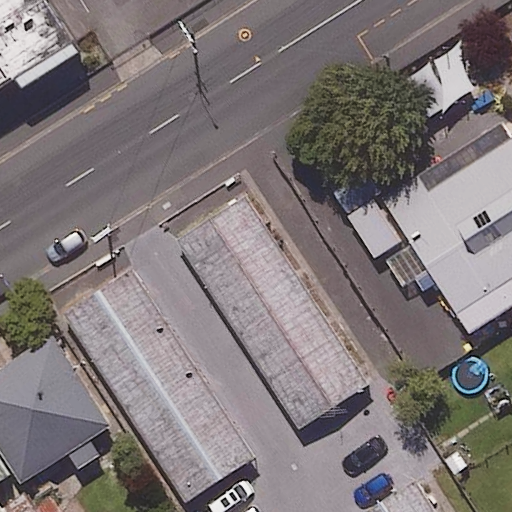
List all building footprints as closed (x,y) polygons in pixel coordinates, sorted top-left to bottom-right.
[(69,0),(0,0),(0,80),(87,28),(69,0)] [(482,83),(458,45),(401,80),(425,119),(482,83)] [(511,133),(444,177),(435,163),(386,194),(472,328),(511,302),(511,133)] [(371,379),(247,190),(179,236),(303,424),(371,379)] [(257,452),(135,266),(66,312),(187,498),(257,452)] [(115,420),(55,330),(0,366),(0,437),(27,477),(70,448),(81,465),(102,451),(92,436),(115,420)] [(0,476),(11,469),(0,451),(0,511),(10,511),(0,496),(0,476)] [(440,511),(418,477),(364,511),(440,511)]
